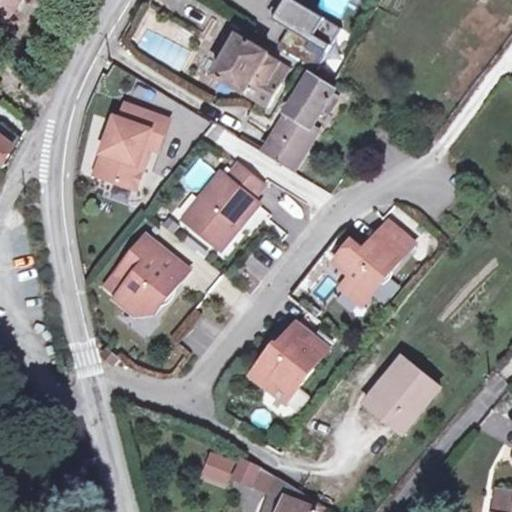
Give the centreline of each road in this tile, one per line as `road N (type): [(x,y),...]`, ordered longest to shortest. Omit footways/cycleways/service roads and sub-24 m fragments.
road 1 (residential): [(100,386),(186,403),(330,217),(431,171)]
road 2 (residential): [(125,0),(73,100),(57,205),(100,386)]
road 3 (unknown): [(0,201),(73,100)]
road 4 (residential): [(107,414),(35,511)]
